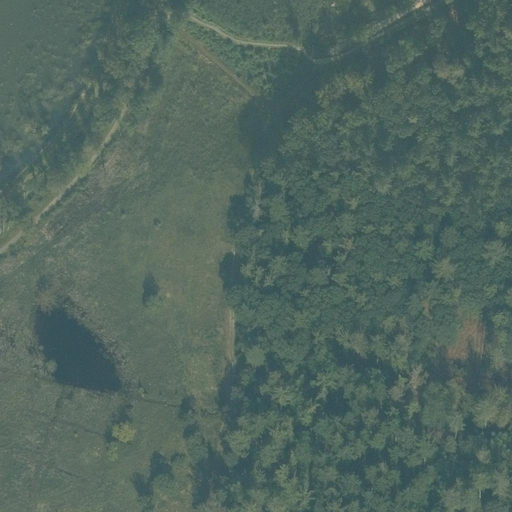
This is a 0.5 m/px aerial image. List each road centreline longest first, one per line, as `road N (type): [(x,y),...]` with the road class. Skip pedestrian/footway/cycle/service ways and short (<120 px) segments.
road 1 (track): [(278,113),(249,178),(235,256),(229,398),(206,511)]
road 2 (track): [(364,44),(425,157),(452,230),(487,275),(511,281)]
road 3 (track): [(152,19),(131,85),(99,144),(0,244)]
road 4 (track): [(278,113),(161,21)]
road 5 (track): [(424,0),(320,62)]
